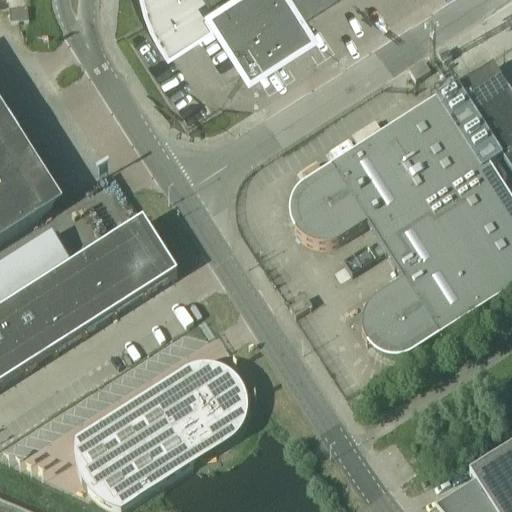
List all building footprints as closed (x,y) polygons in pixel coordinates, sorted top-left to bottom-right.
[(145,0),(148,9),(154,24),(162,38),(170,51),(219,20),(251,70),(283,50),(287,52),(290,45),(294,47),(297,41),(313,31),(304,16),(328,0),(145,0)] [(10,27),(28,25),(26,12),(8,14),(10,27)] [(445,54),(437,59),(442,67),(451,62),(445,54)] [(429,77),(422,66),(407,76),(414,86),(429,77)] [(511,181),(511,102),(492,71),(456,94),(511,181)] [(511,297),(511,210),(488,173),(443,103),(330,175),(332,179),(306,195),(304,197),(302,199),(300,200),(299,202),(297,204),(296,206),(295,209),(294,211),(294,214),(293,216),(293,219),(293,221),(293,223),(294,226),(294,228),(295,231),(296,233),(298,235),(294,238),(297,242),(301,246),(306,250),(312,252),(318,253),(323,253),(329,253),(335,251),(340,248),(366,232),(402,288),(376,305),(371,308),(368,313),(364,317),(362,323),(361,329),(361,334),(361,340),(363,346),(366,351),(370,349),(371,351),(373,353),(375,354),(377,356),(379,357),(381,359),(383,360),(385,361),(388,361),(390,362),(393,362),(395,362),(398,362),(400,361),(403,361),(405,360),(407,359),(410,357),(436,341),(438,345),(511,297)] [(0,246),(41,221),(39,219),(0,157),(0,246)] [(0,393),(176,281),(176,280),(172,282),(140,231),(143,229),(142,227),(0,318),(0,393)] [(51,239),(0,271),(0,310),(69,266),(51,239)] [(304,303),(288,314),(294,323),(310,312),(304,303)] [(147,402),(75,448),(74,451),(74,454),(74,457),(74,461),(74,466),(75,470),(75,474),(77,478),(77,481),(78,483),(79,485),(81,488),(86,497),(89,500),(92,504),(96,507),(101,511),(103,511),(130,511),(192,473),(197,452),(206,452),(216,451),(225,446),(232,440),(238,432),(241,423),(242,414),(240,404),(236,395),(230,388),(222,382),(213,379),(203,378),(194,380),(185,384),(177,390),(172,398),(168,407),(147,402)] [(511,511),(511,448),(468,476),(478,492),(445,511),(511,511)]
